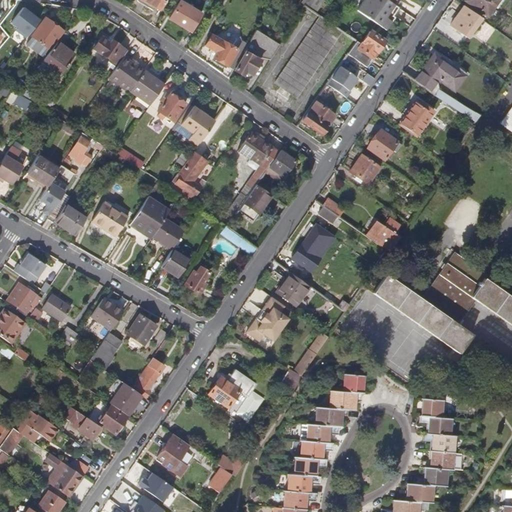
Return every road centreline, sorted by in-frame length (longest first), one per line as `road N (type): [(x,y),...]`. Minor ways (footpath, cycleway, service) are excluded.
road 1 (residential): [(92,0),(328,160)]
road 2 (residential): [(17,226),(210,334)]
road 3 (residential): [(210,334),(87,511)]
road 4 (residential): [(328,160),(210,334)]
road 5 (residential): [(440,0),(328,160)]
road 6 (residential): [(351,511),(393,479),(404,450),(396,417),(385,415)]
road 7 (residential): [(385,415),(360,421),(337,464),(325,511)]
